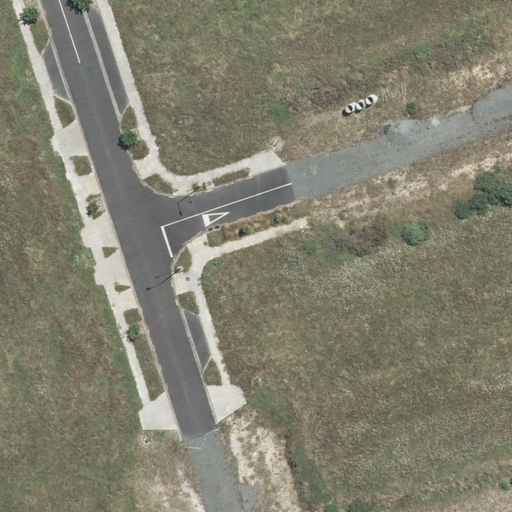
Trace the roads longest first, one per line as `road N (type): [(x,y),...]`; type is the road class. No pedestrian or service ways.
road 1 (residential): [(511,104),(136,231)]
road 2 (residential): [(136,231),(225,511)]
road 3 (residential): [(58,0),(136,231)]
